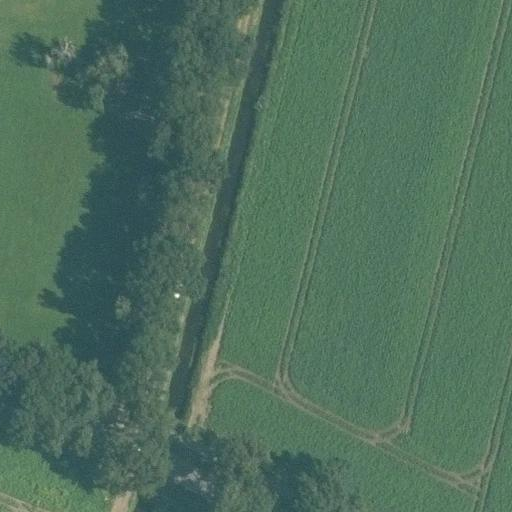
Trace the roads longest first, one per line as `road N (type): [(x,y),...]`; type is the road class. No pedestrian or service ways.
road 1 (track): [(251,0),(139,448)]
road 2 (tertiary): [(270,511),(139,448),(0,398)]
